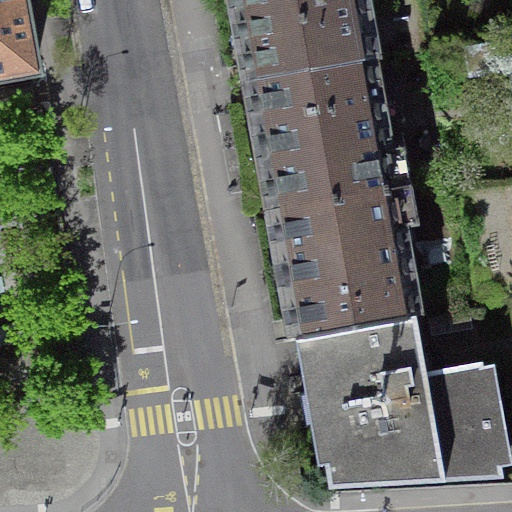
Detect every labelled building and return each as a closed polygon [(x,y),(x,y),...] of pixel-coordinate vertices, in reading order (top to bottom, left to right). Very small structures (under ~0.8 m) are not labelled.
[(0,0),(0,78),(35,72),(21,0),(0,0)] [(372,59),(361,0),(234,0),(246,68),(249,83),(369,61),(369,59),(372,59)] [(385,152),(369,61),(249,83),(251,97),(271,211),(392,189),(409,186),(409,184),(410,184),(404,149),(385,152)] [(415,311),(392,189),(271,211),(291,324),(294,337),(411,316),(415,311)] [(294,337),(294,340),(295,340),(304,393),(298,394),(301,409),(304,424),(310,423),(317,464),(325,463),(329,487),(335,487),(503,477),(483,362),(424,372),(421,354),(434,352),(427,313),(411,316),(294,337)]
